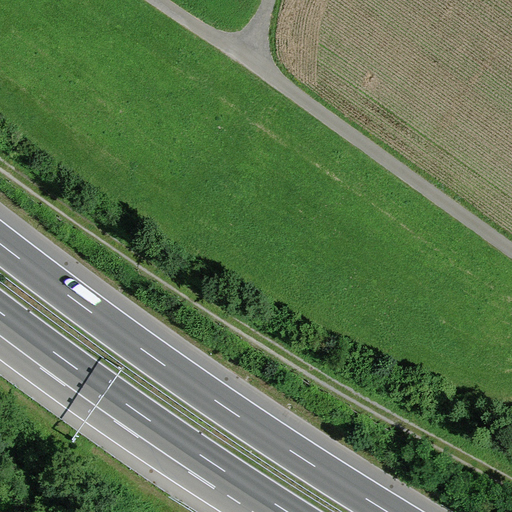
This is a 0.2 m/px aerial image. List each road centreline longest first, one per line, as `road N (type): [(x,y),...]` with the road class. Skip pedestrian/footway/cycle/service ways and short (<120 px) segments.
road 1 (track): [(0,165),(242,335),(511,491)]
road 2 (motorway): [(387,511),(193,385),(0,241)]
road 3 (motorway): [(0,316),(282,511)]
